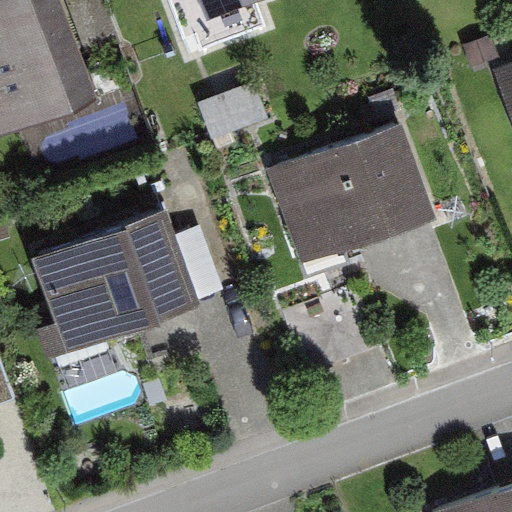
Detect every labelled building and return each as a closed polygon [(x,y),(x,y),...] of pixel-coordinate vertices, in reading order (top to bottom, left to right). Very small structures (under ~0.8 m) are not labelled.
[(69,0),(0,0),(0,132),(99,106),(69,0)] [(214,0),(220,15),(264,0),(214,0)] [(492,36),(465,47),(472,67),(499,57),(492,36)] [(511,66),(496,73),(511,116),(511,66)] [(401,121),(272,166),(305,263),(405,228),(435,218),(401,121)] [(58,324),(40,331),(51,361),(199,310),(196,300),(173,238),(166,216),(36,260),(58,324)] [(201,228),(173,238),(196,300),(209,295),(223,290),(201,228)] [(0,359),(0,404),(3,404),(16,399),(0,359)] [(511,511),(511,483),(435,511),(434,511),(511,511)]
